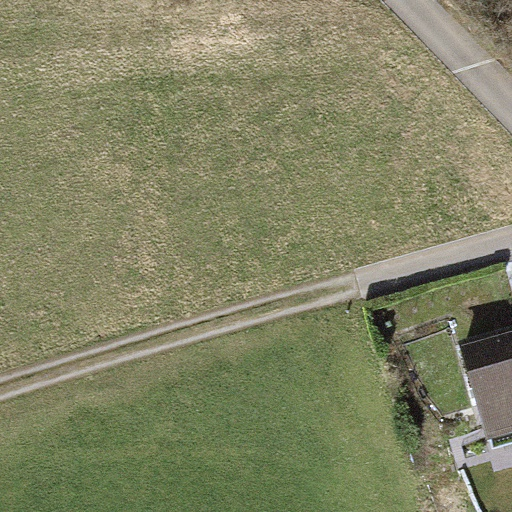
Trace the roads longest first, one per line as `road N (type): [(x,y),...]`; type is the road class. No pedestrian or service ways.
road 1 (track): [(511,239),(0,390)]
road 2 (residential): [(511,109),(403,0)]
